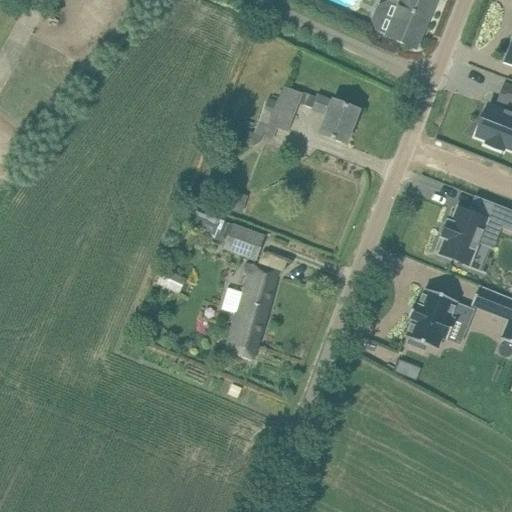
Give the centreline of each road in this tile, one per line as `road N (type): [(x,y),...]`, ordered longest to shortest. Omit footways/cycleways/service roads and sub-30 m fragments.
road 1 (tertiary): [(267,511),(406,148)]
road 2 (residential): [(431,81),(260,0)]
